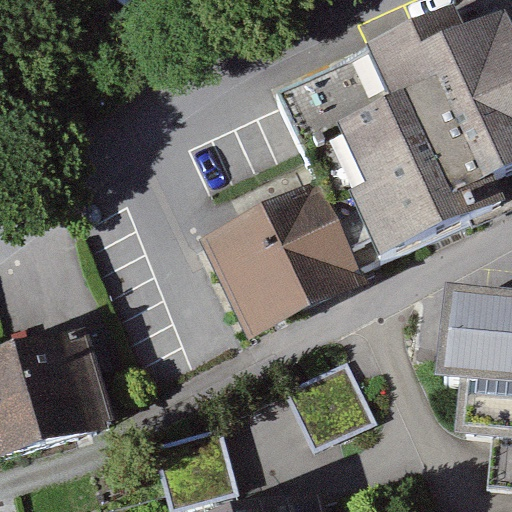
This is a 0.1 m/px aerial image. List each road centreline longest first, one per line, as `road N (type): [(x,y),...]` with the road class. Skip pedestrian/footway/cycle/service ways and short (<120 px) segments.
road 1 (residential): [(511,235),(111,451),(0,485)]
road 2 (residential): [(0,231),(87,177),(209,83),(355,0)]
